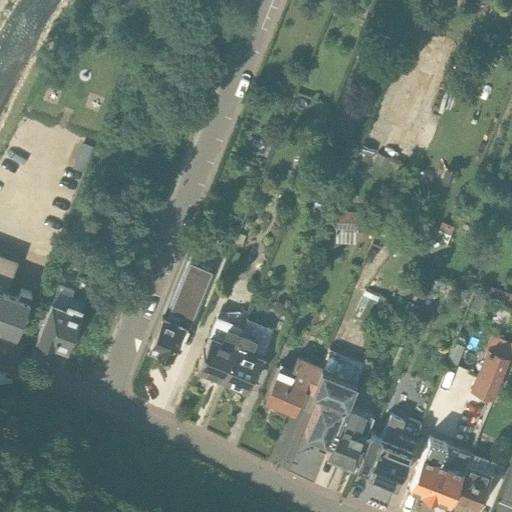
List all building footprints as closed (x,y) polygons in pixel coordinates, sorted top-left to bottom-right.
[(435,0),(435,22),(448,22),(448,0),(435,0)] [(353,132),(362,113),(349,107),(340,126),(353,132)] [(327,226),(335,228),(357,229),(357,211),(346,210),(347,203),(335,202),(333,208),(327,226)] [(446,243),(454,225),(442,220),(438,229),(446,243)] [(0,330),(3,332),(6,329),(16,333),(32,291),(21,287),(18,296),(4,290),(17,257),(0,250),(0,330)] [(188,252),(162,313),(148,347),(151,348),(150,350),(162,355),(163,353),(171,356),(174,347),(179,348),(190,321),(213,263),(188,252)] [(418,305),(391,294),(385,310),(411,321),(418,305)] [(52,300),(37,337),(39,337),(40,342),(48,345),(52,342),(66,347),(81,305),(67,300),(65,305),(52,300)] [(222,376),(241,330),(227,324),(222,337),(210,332),(195,368),(213,376),(214,373),(222,376)] [(255,335),(241,330),(222,376),(230,380),(229,382),(247,390),(261,354),(249,349),(255,335)] [(490,392),(491,392),(505,353),(488,346),(473,385),(490,392)] [(321,366),(311,390),(320,394),(305,432),(324,440),(320,451),(327,453),(347,402),(364,362),(329,348),(321,366)] [(310,390),(311,390),(321,366),(297,356),(291,371),(278,366),(265,397),(293,409),(303,385),(311,388),(310,390)] [(353,463),(360,445),(365,432),(373,413),(360,408),(347,403),(347,402),(327,453),(339,458),(338,460),(348,464),(350,462),(353,463)] [(371,427),(356,465),(367,469),(383,475),(383,479),(390,482),(393,479),(397,481),(414,438),(399,431),(405,414),(392,409),(383,432),(371,427)] [(451,502),(464,468),(423,451),(409,485),(420,490),(423,495),(431,498),(437,496),(451,502)] [(451,502),(475,511),(491,471),(467,461),(465,468),(464,468),(451,502)]
